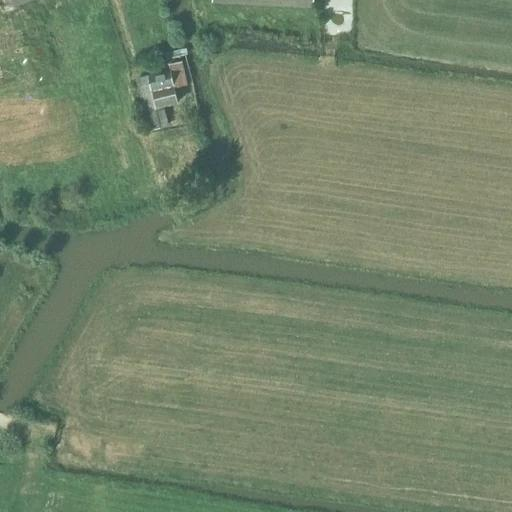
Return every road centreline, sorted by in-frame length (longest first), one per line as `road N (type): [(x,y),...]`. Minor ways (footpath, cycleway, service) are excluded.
road 1 (track): [(511,503),(29,433)]
road 2 (track): [(222,511),(30,482),(29,433)]
